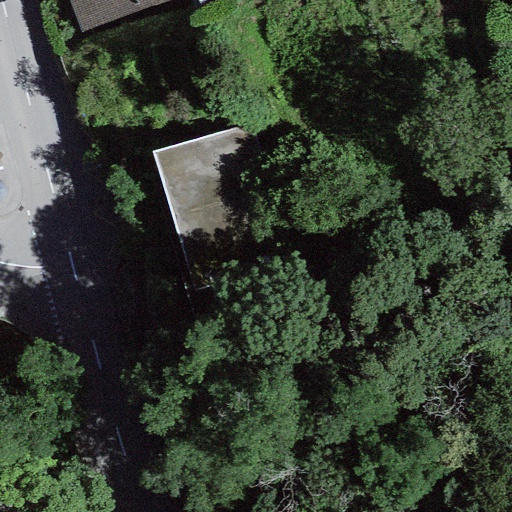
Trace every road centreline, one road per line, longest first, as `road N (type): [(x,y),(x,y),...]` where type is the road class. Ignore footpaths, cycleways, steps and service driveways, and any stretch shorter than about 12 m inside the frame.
road 1 (tertiary): [(0,0),(70,266)]
road 2 (tertiary): [(70,266),(107,399),(162,511)]
